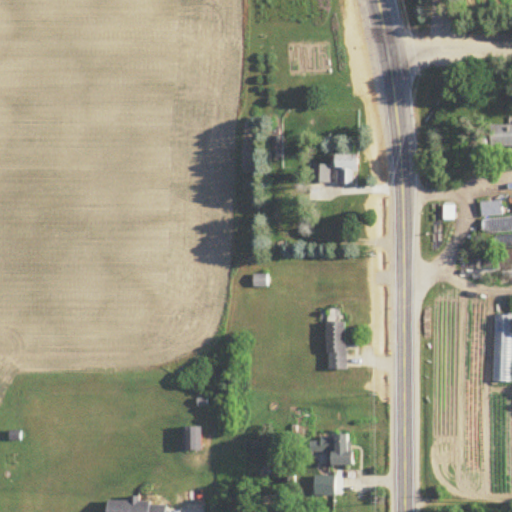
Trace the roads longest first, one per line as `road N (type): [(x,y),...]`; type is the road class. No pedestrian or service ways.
road 1 (tertiary): [(405,511),(401,164),(377,0)]
road 2 (residential): [(511,55),(389,56)]
